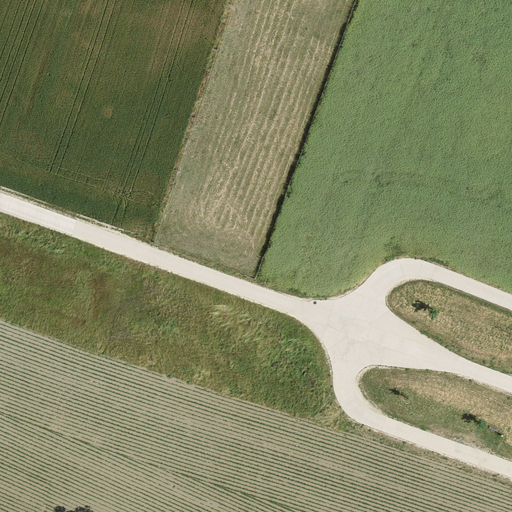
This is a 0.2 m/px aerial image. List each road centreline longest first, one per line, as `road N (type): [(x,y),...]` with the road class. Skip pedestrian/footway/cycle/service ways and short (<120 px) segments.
road 1 (track): [(511,303),(434,272),(396,270),(352,320),(344,364),(350,399),(372,420),(511,470)]
road 2 (unclassified): [(0,192),(392,335)]
road 3 (track): [(392,335),(511,380)]
